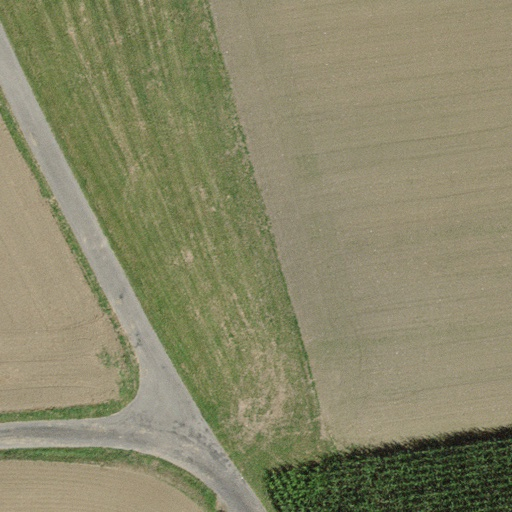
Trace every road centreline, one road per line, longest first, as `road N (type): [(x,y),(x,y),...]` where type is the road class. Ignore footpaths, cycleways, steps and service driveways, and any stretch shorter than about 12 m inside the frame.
road 1 (track): [(0,77),(171,424)]
road 2 (track): [(0,435),(171,424),(230,511)]
